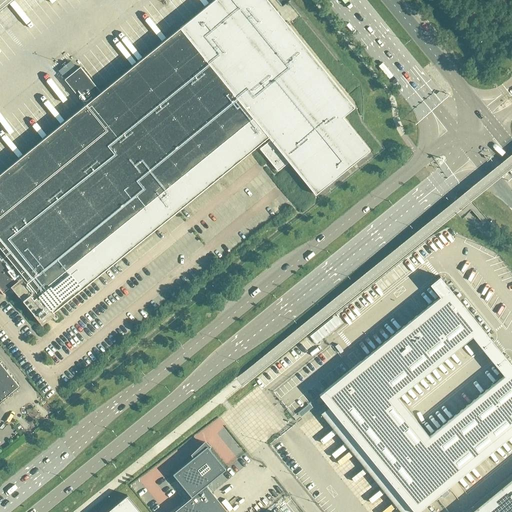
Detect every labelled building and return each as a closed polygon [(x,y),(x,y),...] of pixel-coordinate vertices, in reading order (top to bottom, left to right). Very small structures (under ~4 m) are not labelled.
[(0,0),(0,9),(11,0),(0,0)] [(10,286),(42,325),(55,314),(53,312),(249,152),(268,136),(274,144),(263,153),(278,171),(289,162),(315,194),(370,150),(343,117),(354,107),(267,0),(213,0),(101,92),(80,66),(64,79),(85,104),(0,173),(0,287),(4,292),(10,286)] [(288,4),(282,8),(292,20),(297,16),(288,4)] [(70,60),(58,70),(63,75),(75,65),(70,60)] [(201,222),(212,235),(221,227),(223,229),(227,225),(218,215),(214,218),(210,214),(201,222)] [(227,241),(232,248),(236,245),(231,238),(227,241)] [(319,394),(329,407),(357,441),(414,511),(416,511),(440,493),(445,488),(476,464),(511,434),(511,364),(504,355),(492,340),(457,298),(455,295),(445,282),(440,276),(430,284),(440,296),(319,394)] [(0,400),(19,385),(0,362),(0,400)] [(172,474),(191,497),(172,511),(227,511),(228,511),(206,485),(226,469),(208,447),(210,446),(210,445),(209,446),(205,442),(192,454),(191,453),(191,454),(193,457),(172,474)] [(511,511),(511,474),(465,511),(511,511)] [(141,511),(127,495),(106,511),(141,511)]
